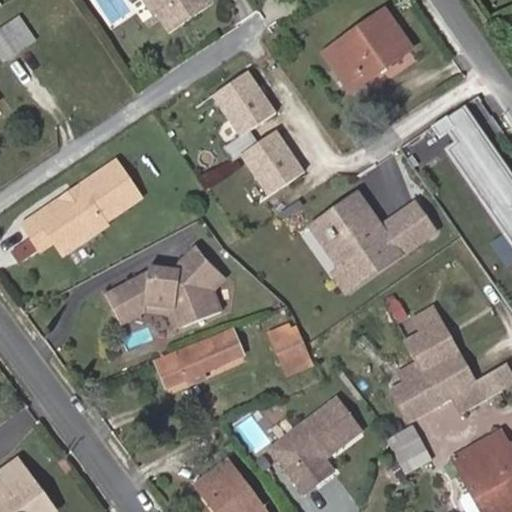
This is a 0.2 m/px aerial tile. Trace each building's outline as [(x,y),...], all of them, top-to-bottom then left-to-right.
[(146,0),(154,11),(161,12),(172,28),(211,1),(209,0),(146,0)] [(386,13),(324,54),(351,94),(412,51),(386,13)] [(0,55),(7,65),(32,48),(25,38),(33,33),(24,20),(0,36),(0,55)] [(25,38),(32,48),(39,43),(33,33),(25,38)] [(245,157),(272,198),(308,173),(279,132),(261,144),(253,132),(279,114),(251,72),(215,97),(243,138),(227,149),(236,163),(245,157)] [(481,130),(466,108),(450,118),(457,127),(451,131),(460,144),(481,130)] [(451,131),(457,127),(450,118),(436,127),(443,137),(451,131)] [(511,174),(481,130),(460,144),(452,150),(474,182),(479,179),(498,206),(493,210),(511,236),(511,174)] [(119,163),(27,226),(44,252),(57,243),(66,257),(110,227),(108,224),(144,200),(119,163)] [(498,206),(479,179),(474,182),(493,210),(498,206)] [(349,295),(435,234),(416,208),(396,223),(402,231),(388,241),(382,232),(358,198),(323,223),(331,235),(329,236),(334,243),(336,242),(352,265),(343,271),(336,276),(349,295)] [(352,265),(336,242),(334,243),(329,236),(331,235),(323,223),(314,230),(343,271),(352,265)] [(402,231),(396,223),(382,232),(388,241),(402,231)] [(183,271),(182,282),(193,281),(228,279),(199,248),(179,268),(183,271)] [(152,273),(108,297),(123,327),(147,314),(148,307),(176,310),(184,329),(184,331),(225,314),(217,293),(228,279),(193,281),(182,282),(183,271),(179,268),(153,267),(152,273)] [(148,307),(147,314),(171,318),(177,332),(184,331),(184,329),(176,310),(148,307)] [(441,323),(433,307),(416,316),(425,332),(441,323)] [(476,386),(441,323),(425,332),(406,343),(418,365),(424,377),(393,394),(410,423),(454,400),(461,414),(501,391),(493,377),(476,386)] [(271,336),(289,377),(313,367),(297,331),(292,333),(289,327),(271,336)] [(234,331),(156,362),(168,390),(245,358),(234,331)] [(387,383),(393,394),(424,377),(418,365),(387,383)] [(511,377),(507,368),(493,377),(501,391),(511,384),(511,377)] [(305,497),(319,487),(312,476),(327,465),(325,462),(362,435),(338,403),(272,453),(305,497)] [(412,433),(386,447),(406,482),(432,467),(412,433)] [(511,511),(511,451),(502,434),(455,462),(475,496),(484,511),(511,511)] [(44,511),(51,507),(20,462),(0,476),(0,511),(44,511)] [(264,511),(229,464),(197,488),(214,511),(264,511)] [(334,475),(327,465),(312,476),(319,487),(334,475)] [(75,476),(68,467),(62,471),(69,480),(75,476)] [(484,511),(475,496),(461,504),(460,510),(461,511),(484,511)]
